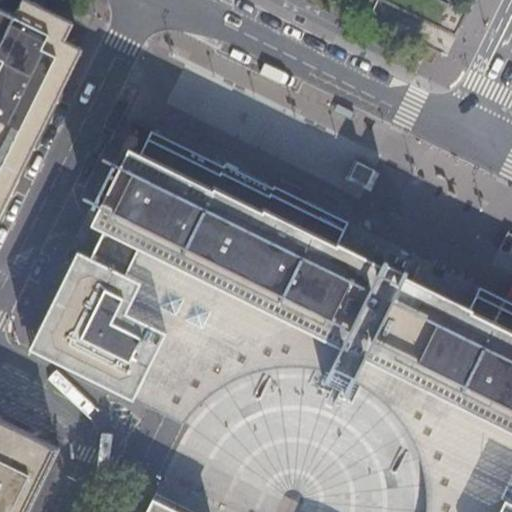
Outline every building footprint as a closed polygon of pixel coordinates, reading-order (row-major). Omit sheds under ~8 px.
[(0,0),(0,211),(84,41),(68,33),(76,15),(45,0),(22,0),(18,8),(0,0)] [(511,511),(511,302),(497,295),(371,233),(365,230),(274,185),(273,187),(224,164),(223,166),(159,134),(151,130),(140,153),(127,147),(91,221),(103,227),(88,257),(81,254),(76,251),(74,255),(43,318),(37,329),(36,331),(178,400),(185,393),(192,387),(200,381),(209,375),(217,371),(226,366),(235,363),(242,360),(250,357),(258,355),(266,354),(274,352),(285,351),(299,323),(323,335),(340,343),(326,372),(320,382),(345,395),(351,384),(365,355),(411,378),(430,387),(416,416),(420,423),(425,430),(428,437),(432,445),(435,452),(437,460),(440,468),(442,481),(444,491),(444,501),(444,511),(511,511)] [(379,176),(357,166),(354,174),(350,182),(363,188),(372,192),(379,176)] [(359,197),(363,188),(350,182),(346,191),(359,197)] [(178,400),(36,331),(33,339),(28,348),(45,356),(132,399),(183,424),(197,409),(214,395),(244,378),(285,369),(326,372),(340,343),(299,323),(285,351),(274,352),(266,354),(258,355),(250,357),(242,360),(235,363),(226,366),(217,371),(209,375),(200,381),(192,387),(185,393),(178,400)] [(0,511),(27,511),(60,448),(44,440),(0,418),(0,511)] [(181,511),(169,506),(152,498),(144,511),(181,511)]
